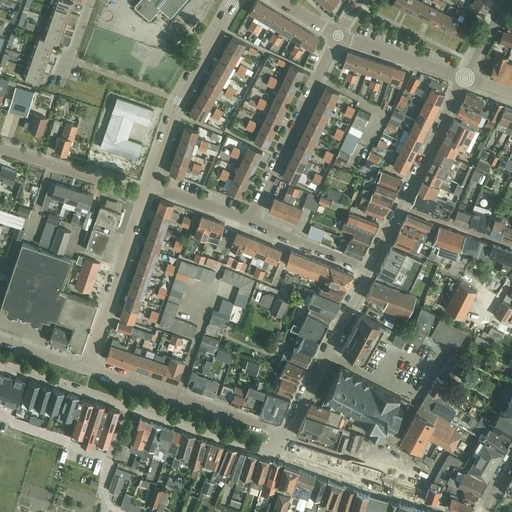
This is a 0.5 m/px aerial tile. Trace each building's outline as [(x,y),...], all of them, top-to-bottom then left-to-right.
[(65,0),(53,0),(51,7),(69,13),(73,2),(65,0)] [(139,0),(136,4),(135,4),(135,7),(136,7),(148,18),(148,19),(151,19),(151,18),(160,8),(169,16),(183,0),(139,0)] [(256,0),(249,12),(256,16),(252,21),(257,24),(260,18),(267,6),(256,0)] [(320,0),(330,9),(337,0),(320,0)] [(394,0),(392,4),(404,10),(408,0),(394,0)] [(416,0),(408,0),(404,10),(415,16),(422,3),(416,0)] [(485,11),(490,0),(474,0),(472,4),(485,11)] [(422,3),(415,16),(427,21),(433,8),(422,3)] [(267,6),(260,18),(270,24),(277,13),(267,6)] [(51,7),(48,17),(65,23),(69,13),(51,7)] [(23,8),(20,19),(25,20),(28,10),(23,8)] [(433,8),(427,21),(438,27),(445,14),(433,8)] [(464,17),(463,17),(465,13),(461,10),(459,14),(457,18),(462,20),(464,17)] [(277,13),(270,24),(280,31),(287,19),(277,13)] [(445,14),(438,27),(450,33),(456,20),(445,14)] [(48,17),(44,27),(62,33),(65,23),(48,17)] [(287,19),(280,31),(291,37),(298,25),(287,19)] [(456,20),(450,33),(462,39),(468,26),(456,20)] [(248,28),(247,30),(251,33),(257,24),(252,21),(248,28)] [(251,33),(250,34),(251,35),(253,30),(256,33),(260,26),(257,24),(251,33)] [(290,52),(294,55),(308,31),(298,25),(291,37),(297,41),(290,52)] [(44,27),(41,37),(53,42),(58,43),(62,33),(44,27)] [(511,45),(511,33),(503,30),(500,41),(511,45)] [(308,31),(294,55),(298,57),(302,51),(298,48),(301,43),(311,49),(319,38),(308,31)] [(269,40),(273,43),(277,36),(273,33),(269,40)] [(36,35),(32,46),(50,52),(53,42),(41,37),(36,35)] [(232,36),(226,48),(238,55),(245,43),(232,36)] [(277,36),(273,43),(277,45),(281,38),(277,36)] [(18,41),(14,39),(9,38),(7,43),(16,46),(18,41)] [(32,46),(29,56),(46,62),(50,52),(32,46)] [(250,46),(247,51),(254,55),(256,51),(257,50),(250,46)] [(226,48),(220,58),(232,65),(238,55),(226,48)] [(347,51),(342,64),(354,68),(358,55),(347,51)] [(497,53),(489,76),(489,77),(500,80),(507,60),(508,57),(497,53)] [(358,55),(354,68),(366,71),(370,59),(358,55)] [(29,56),(25,66),(42,72),(46,62),(29,56)] [(220,58),(214,69),(226,76),(232,65),(220,58)] [(370,59),(366,71),(377,75),(381,62),(370,59)] [(511,61),(507,60),(500,80),(511,84),(511,79),(511,61)] [(381,62),(377,75),(389,79),(393,66),(381,62)] [(240,64),(238,68),(244,72),(247,68),(240,64)] [(291,64),(285,75),(298,81),(303,70),(291,64)] [(39,83),(42,72),(25,66),(21,76),(39,83)] [(393,66),(389,79),(396,81),(394,86),(399,87),(405,70),(393,66)] [(214,69),(208,80),(220,87),(226,76),(214,69)] [(350,81),(347,89),(352,91),(358,75),(352,73),(350,81)] [(285,75),(280,86),(293,92),(298,81),(285,75)] [(420,79),(419,78),(411,75),(405,87),(413,92),(420,79)] [(0,93),(4,94),(8,80),(0,77),(0,93)] [(208,80),(202,91),(214,98),(220,87),(208,80)] [(431,80),(425,92),(429,93),(426,98),(439,105),(445,93),(439,91),(442,85),(431,80)] [(275,84),(273,88),(278,90),(275,97),(287,103),(291,96),(292,94),(293,92),(280,86),(275,84)] [(27,116),(34,92),(16,86),(8,110),(27,116)] [(326,86),(320,97),(333,104),(338,92),(326,86)] [(223,94),(230,98),(236,101),(238,97),(232,94),(226,90),(223,94)] [(202,91),(196,102),(208,109),(214,98),(202,91)] [(461,104),(481,114),(486,116),(488,113),(480,109),(484,103),(475,98),(477,95),(467,91),(461,104)] [(401,94),(399,99),(406,102),(409,97),(401,94)] [(117,97),(113,108),(100,147),(136,159),(141,144),(127,139),(134,120),(148,125),(153,109),(117,97)] [(275,97),(270,108),(282,114),(287,103),(275,97)] [(320,97),(315,109),(327,115),(333,104),(320,97)] [(426,98),(421,109),(433,116),(439,105),(426,98)] [(248,103),(255,106),(262,110),(264,105),(257,102),(250,99),(248,103)] [(411,104),(406,102),(399,99),(397,104),(404,107),(405,105),(410,107),(411,104)] [(489,114),(488,113),(486,116),(495,121),(503,105),(495,101),(489,114)] [(202,120),(206,113),(208,109),(196,102),(189,113),(202,120)] [(461,104),(456,114),(476,125),(481,114),(461,104)] [(494,128),(502,131),(503,129),(505,130),(511,111),(511,109),(505,106),(499,121),(494,128)] [(270,108),(264,119),(277,125),(282,114),(270,108)] [(359,108),(356,114),(368,120),(371,114),(359,108)] [(315,109),(309,120),(322,126),(327,115),(315,109)] [(421,109),(415,120),(428,127),(433,116),(421,109)] [(392,113),(388,121),(395,124),(397,121),(400,122),(403,114),(394,110),(392,113)] [(503,129),(502,131),(507,133),(510,135),(511,132),(511,111),(505,130),(503,129)] [(213,112),(211,116),(218,120),(220,115),(213,112)] [(25,121),(23,128),(26,129),(42,134),(47,117),(34,113),(31,123),(28,122),(25,121)] [(354,119),(365,125),(368,120),(356,114),(354,119)] [(495,121),(489,118),(485,126),(492,129),(495,121)] [(264,119),(259,130),(272,136),(277,125),(264,119)] [(351,125),(363,131),(365,125),(354,119),(351,125)] [(454,119),(438,150),(454,157),(459,147),(465,150),(475,129),(454,119)] [(309,120),(304,130),(304,131),(317,137),(322,126),(309,120)] [(415,120),(409,132),(422,138),(428,127),(415,120)] [(54,150),(66,154),(72,139),(73,139),(78,126),(66,122),(61,135),(59,135),(54,150)] [(348,131),(360,136),(363,131),(351,125),(348,131)] [(194,143),(200,145),(207,147),(209,143),(195,138),(198,131),(185,126),(181,138),(194,143)] [(259,130),(254,141),(266,147),(272,136),(259,130)] [(304,131),(298,142),(311,149),(317,137),(304,131)] [(335,131),(333,136),(340,140),(342,135),(335,131)] [(346,136),(357,142),(360,136),(348,131),(346,136)] [(502,131),(498,139),(503,142),(507,133),(502,131)] [(409,132),(404,143),(417,149),(422,138),(409,132)] [(343,142),(355,147),(357,142),(346,136),(343,142)] [(181,138),(177,150),(190,154),(194,143),(181,138)] [(298,142),(293,154),(306,160),(311,149),(298,142)] [(343,142),(340,147),(352,153),(355,147),(343,142)] [(404,143),(398,154),(411,160),(417,149),(404,143)] [(249,145),(244,157),(256,163),(262,152),(249,145)] [(487,160),(491,152),(483,148),(478,156),(487,160)] [(331,157),(333,153),(326,149),(324,154),(331,157)] [(346,161),(350,154),(339,149),(336,156),(342,159),(346,161)] [(177,150),(173,161),(186,165),(190,154),(177,150)] [(438,150),(433,160),(449,167),(452,161),(454,162),(458,164),(460,160),(454,157),(438,150)] [(242,161),(238,168),(251,174),(256,163),(244,157),(238,154),(231,151),(229,155),(242,161)] [(370,151),(367,157),(377,162),(380,156),(370,151)] [(491,152),(487,160),(495,164),(499,156),(491,152)] [(293,154),(288,163),(287,165),(300,171),(306,160),(293,154)] [(324,154),(321,159),(329,162),(331,157),(324,154)] [(393,166),(405,172),(411,160),(398,154),(393,166)] [(502,161),(499,167),(503,169),(504,167),(506,163),(509,157),(505,155),(502,161)] [(336,156),(333,162),(339,165),(342,159),(336,156)] [(365,160),(363,164),(369,167),(372,168),(373,164),(371,163),(365,160)] [(433,160),(428,170),(444,177),(445,177),(448,172),(451,174),(453,169),(449,167),(433,160)] [(486,173),(489,165),(478,160),(475,168),(486,173)] [(199,170),(192,167),(186,165),(173,161),(169,173),(182,177),(184,170),(198,174),(199,170)] [(467,164),(463,173),(468,176),(472,166),(467,164)] [(20,195),(25,182),(14,178),(16,170),(2,165),(0,170),(0,178),(12,182),(11,186),(14,187),(12,192),(20,195)] [(287,165),(282,176),(295,182),(300,171),(287,165)] [(238,168),(233,179),(246,185),(251,174),(238,168)] [(372,176),(370,180),(375,182),(376,182),(397,190),(402,179),(382,172),(383,171),(379,170),(377,178),(372,176)] [(436,185),(446,190),(447,190),(449,185),(442,182),(444,177),(428,170),(423,180),(436,185)] [(477,182),(481,172),(474,170),(470,179),(477,182)] [(463,173),(458,183),(463,185),(468,176),(463,173)] [(318,185),(321,178),(314,175),(311,181),(318,185)] [(374,187),(372,191),(392,199),(397,190),(376,182),(375,182),(370,180),(365,178),(364,182),(374,187)] [(240,197),(246,185),(233,179),(227,191),(240,197)] [(423,180),(418,191),(434,197),(437,191),(441,193),(444,194),(446,190),(436,185),(423,180)] [(58,198),(64,200),(68,187),(56,183),(53,193),(47,191),(41,207),(47,208),(50,200),(56,202),(58,198)] [(274,197),(268,210),(283,216),(290,197),(292,194),(295,186),(290,184),(287,191),(286,191),(283,200),(274,197)] [(68,187),(64,200),(76,203),(81,190),(68,187)] [(330,187),(327,196),(338,200),(341,191),(330,187)] [(371,194),(369,200),(388,207),(392,199),(372,191),(363,188),(362,191),(367,193),(367,192),(371,194)] [(81,190),(76,203),(75,209),(81,210),(82,205),(89,207),(93,194),(81,190)] [(418,191),(411,204),(425,209),(425,210),(427,210),(434,197),(418,191)] [(314,194),(308,192),(303,206),(315,210),(318,200),(313,197),(314,194)] [(332,199),(323,196),(320,195),(318,202),(329,206),(332,199)] [(290,197),(283,216),(297,221),(302,208),(293,204),(295,199),(290,197)] [(366,204),(364,211),(383,218),(388,207),(369,200),(361,197),(359,201),(366,204)] [(434,197),(427,210),(432,211),(431,214),(438,216),(443,201),(434,197)] [(100,204),(91,230),(87,229),(83,240),(87,242),(85,249),(102,254),(112,225),(115,226),(117,221),(115,221),(121,203),(107,198),(104,206),(100,204)] [(157,212),(170,217),(177,219),(179,213),(172,211),(174,204),(161,200),(157,212)] [(443,201),(438,216),(448,219),(455,204),(450,202),(449,203),(443,201)] [(461,203),(453,220),(467,225),(471,214),(463,211),(466,205),(461,203)] [(471,214),(467,225),(489,233),(492,224),(487,222),(490,215),(491,211),(489,211),(490,209),(474,203),(473,209),(471,214)] [(19,206),(16,214),(27,217),(30,209),(19,206)] [(504,224),(500,236),(511,240),(511,207),(509,214),(507,218),(509,218),(507,224),(504,224)] [(0,215),(8,217),(10,212),(0,209),(0,215)] [(88,229),(94,212),(88,210),(82,227),(88,229)] [(157,212),(153,224),(166,228),(170,217),(157,212)] [(349,212),(345,223),(373,234),(378,224),(349,212)] [(49,213),(46,219),(56,223),(58,216),(49,213)] [(492,224),(489,233),(500,236),(504,224),(506,217),(496,213),(494,217),(490,215),(487,222),(492,224)] [(407,214),(403,222),(428,232),(431,223),(407,214)] [(72,215),(70,223),(77,225),(79,217),(72,215)] [(201,215),(194,235),(206,239),(208,232),(213,219),(201,215)] [(224,223),(213,219),(206,239),(211,241),(217,243),(216,245),(217,245),(215,250),(221,252),(227,237),(220,235),(224,223)] [(46,220),(44,226),(55,230),(57,224),(46,220)] [(403,222),(399,230),(426,241),(426,240),(425,239),(428,232),(403,222)] [(353,234),(350,240),(367,247),(373,234),(345,223),(343,223),(341,229),(353,234)] [(153,224),(148,235),(162,240),(166,228),(153,224)] [(436,224),(430,242),(439,246),(439,244),(459,251),(465,235),(436,224)] [(311,225),(307,235),(321,240),(324,230),(311,225)] [(42,232),(53,236),(55,230),(44,226),(42,232)] [(51,248),(63,252),(70,231),(57,226),(51,248)] [(399,230),(393,244),(408,250),(415,253),(421,241),(425,242),(426,241),(399,230)] [(42,232),(40,238),(47,240),(51,242),(53,236),(42,232)] [(227,237),(221,252),(225,254),(228,253),(229,250),(230,248),(241,252),(243,249),(248,236),(236,232),(233,240),(227,237)] [(148,235),(144,247),(158,252),(162,240),(148,235)] [(465,235),(459,251),(474,256),(479,239),(465,235)] [(248,236),(243,249),(254,253),(259,241),(248,236)] [(15,237),(9,255),(10,256),(15,257),(21,239),(15,237)] [(40,238),(38,243),(49,247),(51,242),(47,240),(40,238)] [(350,240),(344,252),(361,259),(367,247),(350,240)] [(481,259),(487,242),(480,240),(474,256),(481,259)] [(257,265),(262,267),(265,258),(271,245),(259,241),(254,253),(255,254),(253,258),(258,260),(257,265)] [(22,311),(20,317),(20,318),(20,319),(21,320),(21,321),(22,321),(23,321),(24,321),(25,321),(26,320),(26,319),(27,319),(28,313),(31,315),(29,321),(41,324),(43,318),(50,321),(51,317),(57,319),(67,292),(63,291),(74,259),(22,242),(11,276),(9,282),(1,304),(8,307),(6,313),(17,316),(19,310),(22,311)] [(511,270),(511,250),(488,243),(482,259),(487,261),(489,255),(504,260),(500,272),(508,275),(511,270)] [(265,258),(262,267),(266,269),(269,262),(275,265),(276,262),(277,262),(282,250),(271,245),(265,258)] [(428,256),(427,258),(434,260),(435,256),(438,247),(433,245),(428,256)] [(392,246),(377,275),(386,279),(410,289),(423,261),(392,246)] [(144,247),(140,259),(154,264),(158,252),(144,247)] [(291,249),(286,264),(290,266),(296,251),(291,249)] [(328,280),(323,288),(343,296),(354,274),(296,251),(290,266),(303,270),(328,280)] [(79,255),(77,263),(83,265),(86,257),(79,255)] [(90,291),(100,262),(86,257),(83,265),(76,286),(90,291)] [(230,265),(235,267),(238,260),(233,258),(230,265)] [(140,259),(136,271),(150,275),(154,264),(140,259)] [(181,260),(177,271),(188,275),(194,277),(198,266),(181,260)] [(198,266),(194,277),(200,279),(204,268),(198,266)] [(290,266),(287,273),(294,276),(300,278),(303,270),(290,266)] [(172,275),(174,270),(166,267),(164,273),(172,275)] [(252,274),(257,276),(261,269),(255,267),(252,274)] [(204,268),(200,279),(205,281),(209,270),(204,268)] [(225,268),(221,279),(227,281),(231,270),(225,268)] [(261,269),(257,276),(265,279),(267,274),(264,273),(265,271),(261,269)] [(209,270),(205,281),(211,283),(215,272),(209,270)] [(231,270),(227,281),(234,284),(238,273),(231,270)] [(136,271),(132,282),(146,287),(150,275),(136,271)] [(177,271),(175,277),(186,281),(188,275),(177,271)] [(291,282),(294,276),(287,273),(283,271),(283,272),(286,273),(283,279),(291,282)] [(2,273),(0,277),(0,278),(9,282),(11,276),(2,273)] [(238,273),(234,284),(240,286),(244,275),(238,273)] [(244,275),(240,286),(238,291),(248,295),(254,278),(244,275)] [(175,277),(173,283),(184,287),(186,281),(175,277)] [(132,282),(128,294),(142,299),(146,287),(132,282)] [(415,296),(374,282),(365,298),(385,305),(383,309),(406,318),(415,296)] [(173,283),(171,289),(182,293),(184,287),(173,283)] [(460,283),(447,308),(464,317),(478,292),(460,283)] [(308,305),(311,306),(333,315),(340,302),(318,293),(298,285),(297,288),(304,290),(303,293),(305,294),(306,292),(312,295),(308,305)] [(343,296),(323,288),(321,287),(318,293),(340,302),(343,296)] [(171,289),(169,294),(180,298),(182,293),(171,289)] [(238,291),(236,297),(247,301),(248,295),(238,291)] [(63,326),(64,322),(74,326),(71,333),(67,345),(70,346),(69,346),(79,350),(80,350),(82,350),(89,331),(92,321),(98,303),(67,292),(57,319),(56,323),(63,326)] [(282,316),(288,301),(277,296),(276,297),(268,293),(263,305),(271,309),(270,311),(282,316)] [(128,294),(124,306),(138,310),(142,299),(128,294)] [(169,294),(167,300),(178,304),(180,298),(169,294)] [(236,297),(234,302),(233,304),(244,307),(247,301),(236,297)] [(223,299),(220,305),(232,309),(233,304),(234,302),(223,299)] [(159,325),(169,328),(173,317),(174,317),(178,304),(167,300),(159,325)] [(511,307),(503,301),(494,314),(507,322),(508,320),(511,313),(511,307)] [(220,305),(218,311),(230,315),(232,309),(220,305)] [(124,306),(120,318),(134,323),(138,310),(124,306)] [(308,312),(329,323),(333,315),(311,306),(310,309),(308,312)] [(408,340),(411,341),(419,346),(427,331),(432,334),(431,335),(457,348),(466,331),(440,317),(421,308),(413,327),(414,327),(408,340)] [(214,310),(211,318),(227,323),(230,315),(218,311),(214,310)] [(290,329),(304,334),(320,340),(329,323),(308,312),(300,327),(294,323),(290,329)] [(357,324),(380,337),(383,331),(385,328),(362,315),(357,324)] [(173,317),(169,328),(175,331),(179,319),(174,317),(173,317)] [(208,326),(223,331),(226,323),(210,318),(208,326)] [(179,319),(175,331),(193,337),(197,326),(179,319)] [(119,322),(116,329),(130,334),(133,327),(119,322)] [(352,333),(375,346),(380,337),(357,324),(352,333)] [(49,341),(66,348),(67,345),(71,333),(54,326),(49,341)] [(491,326),(487,333),(500,339),(503,333),(491,326)] [(281,341),(284,332),(278,330),(274,338),(281,341)] [(147,331),(144,339),(150,341),(153,333),(147,331)] [(347,342),(370,355),(375,346),(352,333),(347,342)] [(169,341),(175,343),(178,336),(172,334),(169,341)] [(203,334),(198,349),(199,349),(203,350),(212,353),(215,354),(216,351),(220,340),(203,334)] [(304,334),(297,349),(312,354),(320,340),(304,334)] [(476,335),(474,340),(489,349),(492,343),(480,337),(476,335)] [(113,338),(106,358),(120,363),(125,349),(127,345),(118,342),(119,340),(113,338)] [(342,351),(347,354),(346,357),(361,365),(365,364),(370,355),(347,342),(342,351)] [(125,349),(120,363),(134,367),(141,348),(136,346),(133,352),(125,349)] [(141,348),(134,367),(149,372),(154,359),(153,359),(155,353),(148,350),(146,356),(140,354),(142,348),(141,348)] [(287,360),(291,362),(292,360),(306,366),(312,354),(297,349),(294,348),(291,354),(284,351),(282,355),(288,358),(287,360)] [(233,353),(218,349),(215,358),(230,363),(233,353)] [(154,359),(149,372),(164,377),(171,356),(164,354),(163,356),(156,353),(154,359)] [(453,354),(440,372),(449,378),(462,359),(453,354)] [(285,363),(280,374),(298,381),(305,368),(291,362),(287,360),(288,358),(282,355),(280,360),(285,363)] [(171,356),(164,377),(178,382),(185,361),(171,356)] [(192,370),(188,379),(193,381),(191,387),(202,391),(209,370),(211,365),(212,361),(206,359),(205,364),(203,368),(202,372),(196,370),(196,371),(192,370)] [(248,359),(244,370),(256,374),(260,363),(248,359)] [(499,367),(492,363),(489,369),(496,373),(499,367)] [(324,400),(363,420),(362,423),(367,426),(365,431),(384,441),(392,425),(393,425),(402,408),(396,405),(400,398),(348,371),(349,370),(345,368),(344,369),(341,367),(324,400)] [(209,370),(202,391),(214,395),(219,381),(212,378),(214,372),(209,370)] [(271,389),(291,396),(298,381),(280,374),(277,373),(271,389)] [(0,374),(0,400),(18,406),(18,405),(26,383),(0,374)] [(437,377),(429,391),(450,403),(453,396),(442,390),(446,382),(437,377)] [(255,378),(252,385),(261,388),(264,381),(255,378)] [(29,380),(23,400),(34,404),(41,384),(29,380)] [(234,388),(230,400),(230,402),(241,406),(242,404),(249,384),(246,383),(244,389),(236,386),(235,388),(234,388)] [(41,384),(34,404),(46,408),(52,388),(41,384)] [(223,384),(219,396),(230,400),(234,388),(223,384)] [(249,384),(242,404),(261,410),(268,390),(261,388),(252,385),(249,384)] [(46,408),(44,413),(50,415),(51,415),(53,410),(57,412),(64,392),(52,388),(46,408)] [(268,390),(261,410),(259,415),(277,421),(280,420),(290,398),(268,390)] [(426,395),(421,404),(437,413),(450,420),(455,411),(447,407),(450,403),(429,391),(427,394),(426,395)] [(68,393),(60,416),(71,420),(72,418),(73,416),(78,399),(79,397),(68,393)] [(511,396),(503,412),(511,417),(511,396)] [(77,417),(71,436),(81,440),(93,402),(83,399),(83,401),(79,399),(78,399),(73,416),(77,417)] [(94,402),(93,402),(81,440),(92,444),(94,438),(97,440),(95,445),(106,449),(120,410),(108,406),(108,409),(104,408),(105,405),(94,402)] [(324,421),(339,426),(343,414),(330,410),(312,403),(306,415),(324,421)] [(411,421),(401,438),(414,446),(413,447),(410,453),(409,455),(418,460),(424,451),(421,449),(428,436),(445,446),(450,449),(451,449),(452,449),(461,432),(460,431),(459,431),(461,427),(450,420),(449,423),(436,416),(437,413),(421,404),(418,408),(417,410),(413,417),(411,421)] [(489,427),(509,439),(511,434),(511,417),(503,412),(500,411),(492,426),(488,424),(490,421),(481,416),(479,421),(489,427)] [(50,415),(46,427),(53,429),(57,417),(51,415),(50,415)] [(306,415),(296,435),(337,448),(343,429),(338,428),(339,426),(324,421),(306,415)] [(30,416),(28,422),(36,424),(38,419),(30,416)] [(130,448),(142,452),(152,422),(140,417),(130,448)] [(482,439),(503,451),(510,439),(509,439),(489,427),(479,421),(478,421),(474,428),(475,428),(485,434),(482,439)] [(152,422),(142,452),(139,460),(150,464),(153,454),(154,451),(161,425),(157,424),(152,422)] [(161,425),(154,451),(158,452),(160,447),(168,449),(174,430),(161,425)] [(343,429),(337,448),(344,451),(344,448),(350,431),(343,429)] [(174,430),(168,449),(166,453),(175,456),(182,432),(174,430)] [(350,431),(344,448),(356,452),(364,435),(350,431)] [(182,432),(175,456),(171,465),(173,466),(174,464),(178,465),(181,456),(188,458),(195,437),(182,432)] [(203,453),(207,441),(196,437),(188,462),(199,466),(203,453)] [(215,467),(218,459),(224,446),(207,441),(203,453),(204,453),(202,463),(215,467)] [(479,451),(474,460),(492,471),(497,461),(502,452),(485,442),(479,451)] [(229,468),(237,450),(227,447),(215,476),(225,479),(229,468)] [(230,476),(238,479),(247,453),(239,450),(230,476)] [(247,453),(238,479),(235,487),(244,490),(246,485),(249,486),(252,476),(258,457),(247,453)] [(449,454),(445,461),(457,466),(460,459),(449,454)] [(258,457),(252,476),(263,480),(266,470),(270,460),(258,457)] [(266,499),(266,500),(270,501),(274,491),(282,464),(270,460),(266,470),(269,471),(265,487),(270,489),(266,499)] [(474,460),(469,469),(486,480),(492,471),(474,460)] [(453,482),(479,493),(479,492),(486,480),(456,466),(457,466),(445,461),(437,475),(453,482)] [(283,511),(290,495),(299,470),(284,465),(276,492),(278,493),(271,511),(283,511)] [(115,473),(109,490),(119,493),(124,478),(128,479),(131,473),(116,468),(115,473)] [(299,470),(290,495),(299,498),(301,493),(308,495),(309,496),(316,476),(299,470)] [(166,484),(179,488),(183,477),(178,476),(178,477),(175,476),(175,477),(169,475),(166,484)] [(441,491),(440,496),(444,497),(445,494),(451,496),(452,495),(474,505),(479,493),(453,482),(437,475),(434,482),(443,485),(441,491)] [(309,496),(308,495),(305,505),(309,507),(315,509),(317,510),(318,510),(325,489),(326,490),(329,480),(316,476),(309,496)] [(91,479),(89,486),(96,488),(98,482),(91,479)] [(140,479),(138,486),(147,489),(150,482),(140,479)] [(210,494),(214,483),(207,480),(203,492),(210,494)] [(318,510),(317,510),(316,511),(320,511),(323,503),(338,508),(345,486),(338,484),(329,480),(326,490),(325,489),(318,510)] [(429,487),(427,493),(424,501),(437,505),(440,496),(441,491),(443,485),(434,482),(432,481),(429,487)] [(157,506),(163,489),(154,486),(148,503),(157,506)] [(345,486),(338,508),(336,511),(350,511),(351,511),(350,511),(357,491),(352,489),(345,486)] [(156,510),(155,511),(163,511),(170,492),(163,490),(159,502),(159,503),(157,511),(156,510)] [(351,511),(350,511),(363,511),(365,505),(366,505),(370,494),(357,491),(350,511),(351,511)] [(126,492),(121,508),(131,511),(139,511),(142,505),(131,502),(134,495),(126,492)] [(59,493),(55,502),(60,504),(63,494),(59,493)] [(365,505),(363,511),(384,511),(389,500),(372,495),(370,494),(366,505),(365,505)] [(451,496),(448,508),(458,510),(462,511),(470,511),(474,505),(452,495),(451,496)] [(229,505),(239,508),(241,502),(231,499),(229,505)] [(384,511),(396,511),(399,503),(389,500),(384,511)] [(411,511),(414,506),(410,505),(406,505),(399,503),(396,511),(411,511)]
